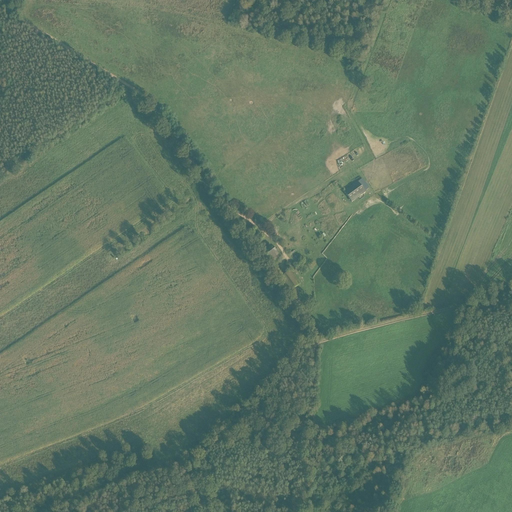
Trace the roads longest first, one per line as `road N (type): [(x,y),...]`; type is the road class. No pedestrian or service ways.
road 1 (track): [(0,8),(141,95),(214,194),(277,245),(301,280)]
road 2 (track): [(305,511),(316,343),(466,303)]
road 3 (track): [(0,502),(144,445)]
road 4 (track): [(207,511),(197,457),(186,453),(140,470),(133,450)]
